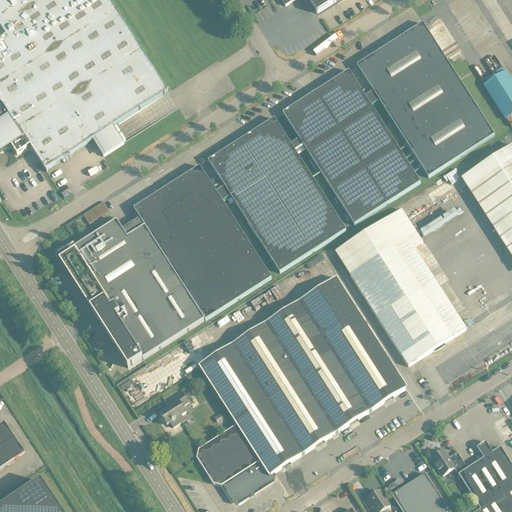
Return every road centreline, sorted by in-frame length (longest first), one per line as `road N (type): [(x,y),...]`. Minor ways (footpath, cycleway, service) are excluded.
road 1 (unclassified): [(8,253),(282,67)]
road 2 (tertiary): [(173,511),(8,253)]
road 3 (unclassified): [(287,511),(511,368)]
road 4 (unclassified): [(282,67),(389,0)]
